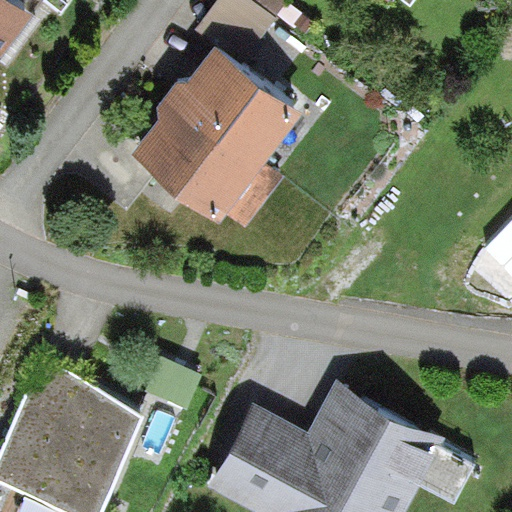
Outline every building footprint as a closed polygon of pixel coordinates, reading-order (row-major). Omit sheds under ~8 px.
[(0,0),(0,43),(32,0),(0,0)] [(211,0),(199,16),(215,27),(245,49),(273,10),(258,0),(211,0)] [(261,148),(303,91),(245,49),(215,27),(190,63),(177,66),(161,88),(162,100),(134,138),(220,202),(228,192),(254,211),(287,167),(261,148)] [(47,348),(0,450),(0,467),(99,511),(151,395),(47,348)] [(162,350),(149,384),(187,399),(201,365),(162,350)] [(255,394),(212,479),(276,511),(398,511),(445,421),(339,368),(311,423),(255,394)]
